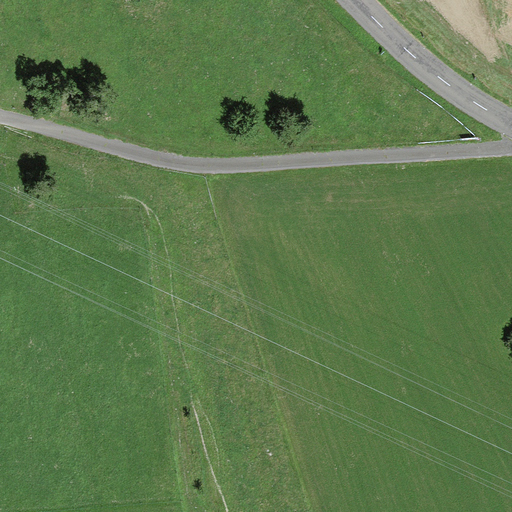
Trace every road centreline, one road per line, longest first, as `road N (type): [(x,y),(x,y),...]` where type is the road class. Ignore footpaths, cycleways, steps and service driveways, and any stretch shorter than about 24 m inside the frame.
road 1 (track): [(511,151),(208,170),(0,119)]
road 2 (tertiary): [(354,0),(418,62),(511,124)]
